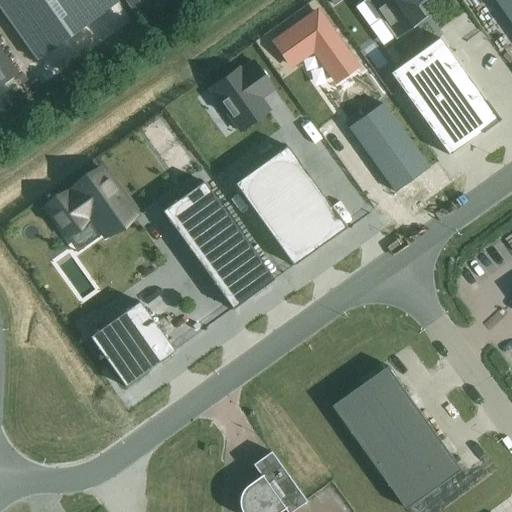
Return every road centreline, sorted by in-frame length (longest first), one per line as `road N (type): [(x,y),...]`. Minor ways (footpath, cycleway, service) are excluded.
road 1 (unclassified): [(0,482),(60,487),(89,473),(388,265)]
road 2 (unclassified): [(511,435),(388,265)]
road 3 (unclassified): [(388,265),(511,178)]
